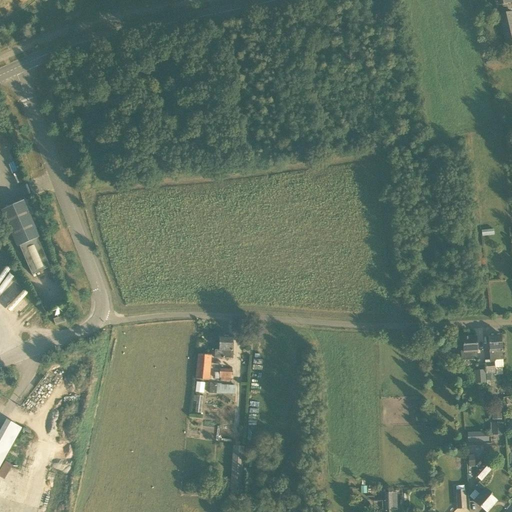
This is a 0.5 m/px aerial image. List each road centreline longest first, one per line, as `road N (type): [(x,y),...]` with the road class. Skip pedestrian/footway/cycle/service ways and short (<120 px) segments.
road 1 (residential): [(98,324),(194,315),(371,324),(511,320)]
road 2 (residential): [(15,69),(100,289),(98,324)]
road 3 (residential): [(15,69),(62,48),(276,0)]
road 4 (unknown): [(30,511),(42,438),(37,426),(5,410)]
